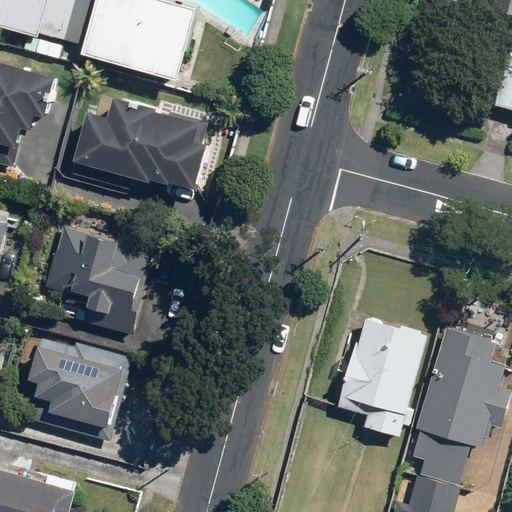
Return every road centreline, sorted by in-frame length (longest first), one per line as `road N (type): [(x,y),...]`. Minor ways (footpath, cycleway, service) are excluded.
road 1 (tertiary): [(207,511),(302,159)]
road 2 (residential): [(302,159),(511,216)]
road 3 (tertiary): [(302,159),(344,0)]
